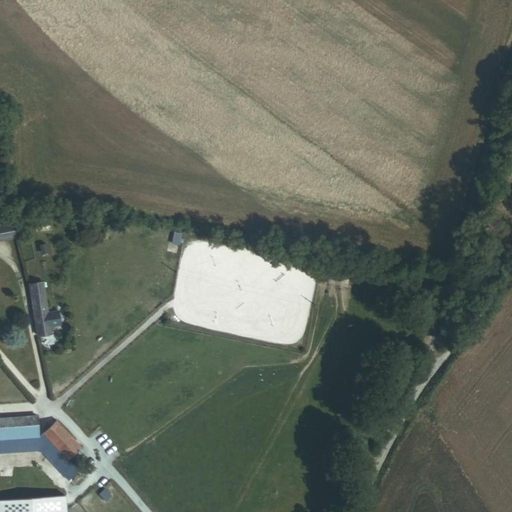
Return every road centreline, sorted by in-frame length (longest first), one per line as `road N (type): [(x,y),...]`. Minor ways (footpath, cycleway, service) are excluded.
road 1 (unclassified): [(511,80),(406,416)]
road 2 (unclassified): [(511,275),(406,416)]
